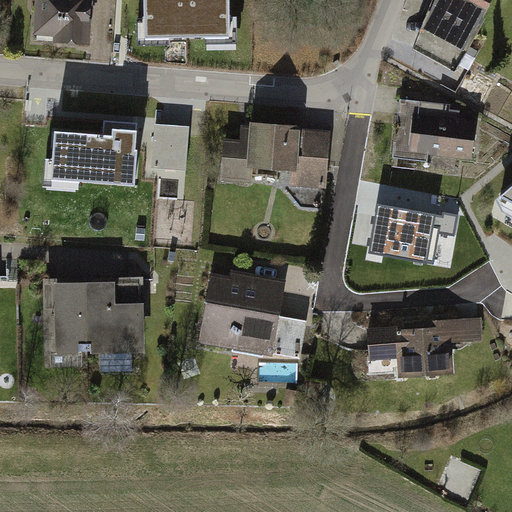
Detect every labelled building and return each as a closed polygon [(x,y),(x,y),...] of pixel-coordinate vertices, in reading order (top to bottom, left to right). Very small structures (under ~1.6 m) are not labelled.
[(98,0),(42,0),(38,43),(60,45),(58,59),(92,63),(98,0)] [(230,0),(146,0),(147,42),(231,41),(230,0)] [(485,0),(435,0),(416,47),(449,67),(485,0)] [(301,47),(238,50),(239,74),(302,71),(301,47)] [(485,119),(403,111),(397,166),(479,174),(485,119)] [(190,129),(156,126),(153,170),(187,173),(190,129)] [(113,136),(55,131),(52,179),(136,185),(139,150),(135,150),(137,130),(114,129),(113,136)] [(334,135),(252,130),(245,129),(243,148),(226,146),(223,192),(257,194),(258,179),(296,181),(295,195),(330,198),(334,135)] [(175,205),(175,240),(200,241),(200,186),(188,186),(188,205),(175,205)] [(511,191),(498,203),(503,216),(511,221),(511,191)] [(393,228),(377,226),(372,262),(418,268),(422,243),(463,249),(467,220),(396,210),(393,228)] [(230,283),(207,281),(199,351),(301,363),(306,326),(281,323),(286,283),(231,277),(230,283)] [(146,283),(97,284),(99,370),(148,369),(146,283)] [(97,284),(46,285),(47,371),(99,370),(97,284)] [(491,351),(489,325),(370,332),(372,371),(402,369),(403,388),(458,385),(456,353),(491,351)] [(264,378),(298,379),(299,364),(265,363),(264,378)]
